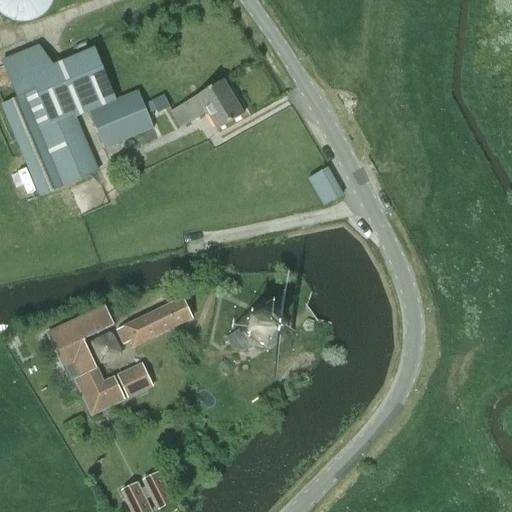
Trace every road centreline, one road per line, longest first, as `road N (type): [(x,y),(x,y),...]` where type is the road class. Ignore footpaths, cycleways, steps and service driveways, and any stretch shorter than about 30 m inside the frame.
road 1 (unclassified): [(292,511),(396,402),(416,334),(408,291),(351,171),(245,0)]
road 2 (unknown): [(359,188),(346,204),(211,236),(211,249)]
